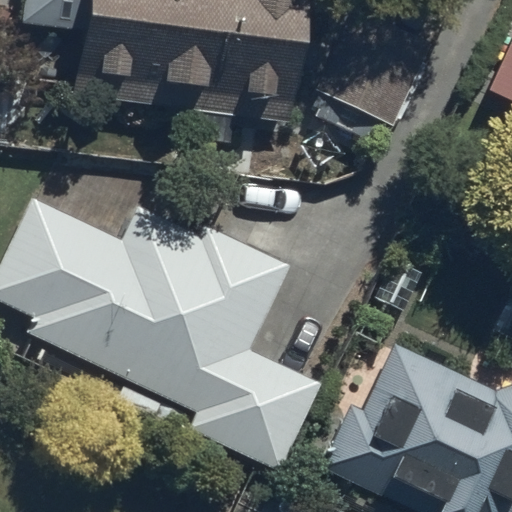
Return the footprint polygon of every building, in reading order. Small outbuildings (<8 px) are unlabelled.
[(84,0),(71,107),(282,135),(300,0),(84,0)] [(423,55),(346,24),(304,126),(365,151),(373,131),(389,138),(423,55)] [(511,38),(480,103),(511,118),(511,38)] [(26,209),(0,263),(0,315),(33,331),(26,346),(191,427),(185,441),(272,484),(317,393),(245,357),(284,277),(198,235),(192,248),(136,220),(119,255),(26,209)] [(343,416),(316,476),(394,511),(511,511),(511,394),(489,400),(389,355),(358,423),(343,416)]
